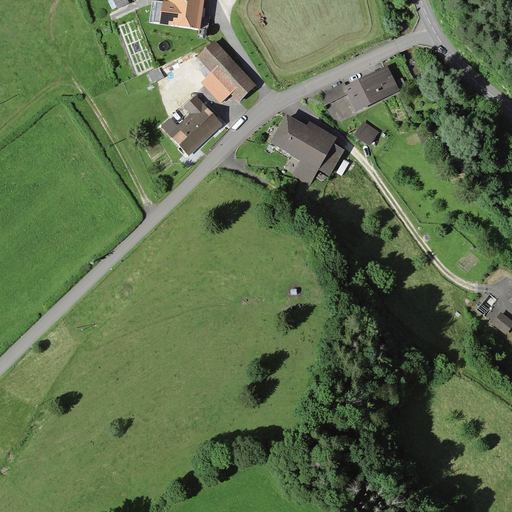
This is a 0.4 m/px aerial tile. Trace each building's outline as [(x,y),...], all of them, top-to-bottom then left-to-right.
[(200,15),(202,0),(160,0),(160,4),(150,2),(148,22),(199,28),(200,15)] [(200,15),(199,28),(207,29),(209,16),(200,15)] [(200,83),(220,104),(230,94),(238,102),(255,85),(213,41),(196,57),(211,73),(200,83)] [(347,94),(355,111),(398,90),(394,82),(386,66),(346,86),(343,88),(347,94)] [(402,78),(394,82),(398,90),(406,86),(402,78)] [(324,106),(347,94),(343,88),(346,86),(344,82),(319,95),(320,97),(324,106)] [(161,126),(188,156),(222,124),(196,96),(184,108),(190,114),(177,126),(169,118),(161,126)] [(325,108),(324,106),(320,97),(313,100),(318,111),(325,108)] [(271,143),(300,160),(292,173),(311,184),(319,170),(333,144),(335,139),(309,124),(306,128),(287,117),(271,143)] [(370,146),(379,132),(364,122),(355,136),(370,146)] [(344,150),(333,144),(319,170),(331,176),(344,150)] [(507,334),(511,327),(511,320),(501,313),(493,324),(507,334)]
